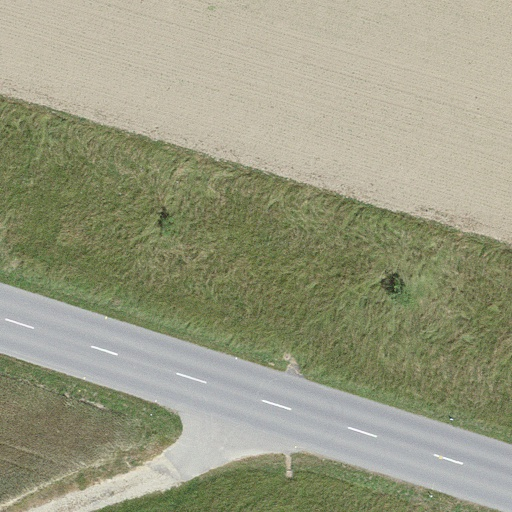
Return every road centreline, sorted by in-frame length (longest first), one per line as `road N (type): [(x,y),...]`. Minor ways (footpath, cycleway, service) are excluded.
road 1 (tertiary): [(511,478),(0,314)]
road 2 (track): [(62,511),(170,465),(265,399)]
